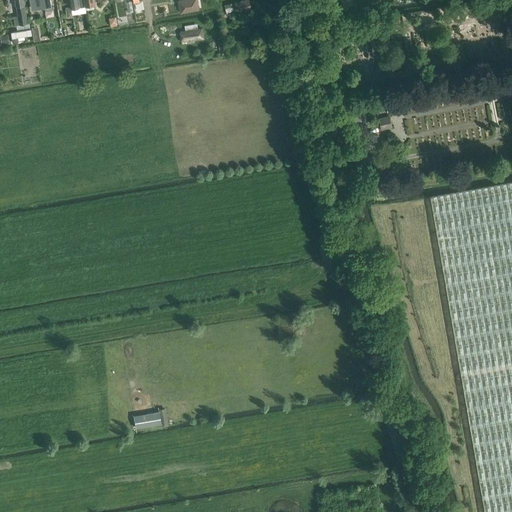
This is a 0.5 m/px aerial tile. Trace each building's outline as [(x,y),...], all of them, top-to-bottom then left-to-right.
[(25,7),(23,0),(14,0),(16,8),(17,8),(19,17),(14,17),(15,26),(27,24),(24,7),(25,7)] [(35,0),(37,9),(45,8),(43,0),(35,0)] [(43,0),(45,8),(45,10),(52,9),(50,0),(43,0)] [(69,0),(71,7),(71,9),(79,7),(78,0),(69,0)] [(251,8),(248,0),(243,0),(235,3),(238,12),(251,8)] [(348,7),(346,0),(338,0),(341,9),(348,7)] [(186,41),(204,38),(203,28),(185,31),(186,41)] [(18,38),(32,35),(31,29),(11,33),(13,44),(19,42),(18,38)] [(8,34),(0,35),(1,45),(9,44),(8,34)] [(392,126),(390,116),(379,119),(381,129),(392,126)] [(511,511),(511,184),(428,200),(444,284),(467,413),(485,511),(511,511)] [(159,411),(135,415),(137,428),(161,424),(159,412),(159,411)] [(166,411),(159,412),(161,424),(168,423),(166,411)]
